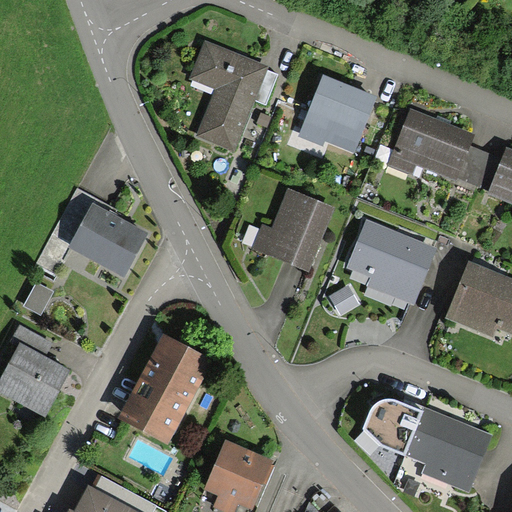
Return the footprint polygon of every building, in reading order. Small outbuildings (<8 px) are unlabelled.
[(276,76),(207,48),(195,79),(221,90),(202,136),(232,148),(253,98),(265,103),(276,76)] [(375,100),(324,80),(302,135),(319,142),(321,136),(355,150),(375,100)] [(472,137),(412,114),(391,168),(411,175),(415,165),(473,187),(485,158),(467,151),(472,137)] [(511,155),(508,154),(504,165),(485,158),(473,187),(511,202),(511,155)] [(331,208),(290,194),(269,254),(310,268),(331,208)] [(74,244),(123,273),(144,238),(94,209),(74,244)] [(432,252),(367,224),(348,267),(373,277),(369,287),(410,305),(432,252)] [(511,283),(472,267),(450,319),(491,336),(496,326),(511,332),(511,283)] [(25,308),(41,315),(51,293),(35,286),(25,308)] [(0,384),(0,386),(44,411),(66,372),(42,359),(50,344),(21,328),(14,340),(22,345),(0,384)] [(127,420),(166,439),(204,361),(165,342),(127,420)] [(469,493),(492,436),(424,408),(423,411),(401,402),(396,399),(392,398),(388,399),(383,400),(378,403),(374,406),(369,410),(362,428),(379,445),(426,464),(422,474),(469,493)] [(228,446),(205,498),(238,511),(245,511),(268,463),(228,446)] [(126,511),(91,494),(81,511),(126,511)]
